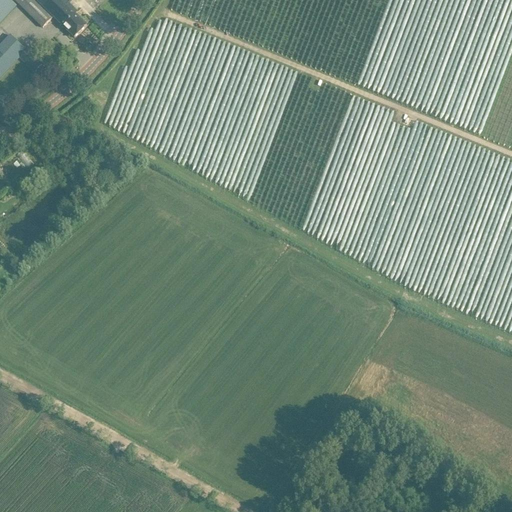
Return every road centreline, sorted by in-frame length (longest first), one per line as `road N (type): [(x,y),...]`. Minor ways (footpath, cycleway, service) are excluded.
road 1 (track): [(245,511),(0,374)]
road 2 (tertiary): [(0,139),(67,90),(141,0)]
